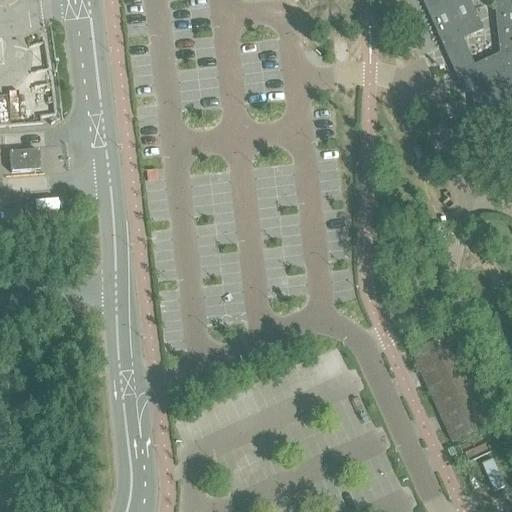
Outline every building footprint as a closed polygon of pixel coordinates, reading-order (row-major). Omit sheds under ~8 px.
[(301,0),(309,17),(319,38),(347,25),(337,4),(335,0),(301,0)] [(422,0),(443,47),(444,49),(484,31),(469,0),(422,0)] [(511,1),(493,4),(498,56),(470,68),(471,73),(462,73),(463,89),(472,88),(478,140),(511,136),(511,1)] [(36,150),(7,152),(9,172),(38,169),(36,150)] [(455,313),(446,317),(451,328),(456,326),(460,324),(455,313)] [(451,443),(493,424),(454,339),(412,358),(451,443)]
